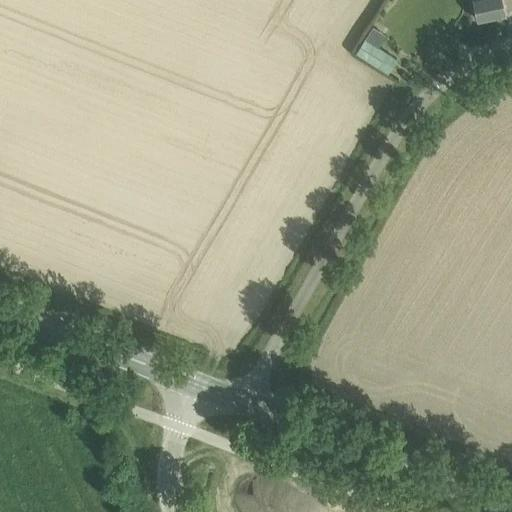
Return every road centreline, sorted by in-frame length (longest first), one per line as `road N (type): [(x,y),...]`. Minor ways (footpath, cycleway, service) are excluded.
road 1 (unclassified): [(247,403),(416,96),(449,69),(511,49)]
road 2 (tertiary): [(511,507),(247,403)]
road 3 (tertiary): [(199,386),(0,307)]
road 4 (unclassified): [(175,511),(171,457),(199,386)]
